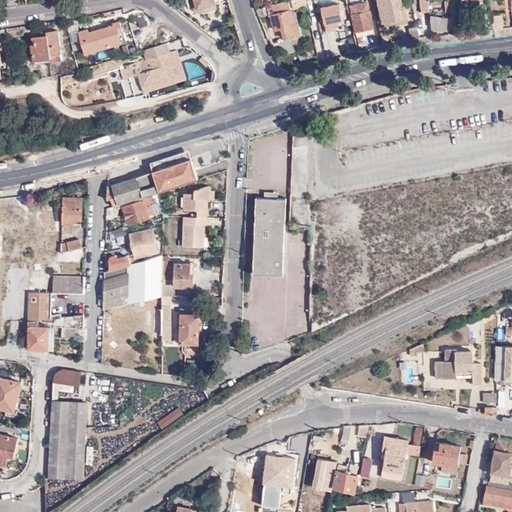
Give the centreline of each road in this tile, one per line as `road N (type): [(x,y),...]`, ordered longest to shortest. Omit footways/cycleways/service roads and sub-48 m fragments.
road 1 (residential): [(232,115),(238,146),(228,376)]
road 2 (primary): [(511,48),(423,57),(280,100)]
road 3 (residential): [(96,157),(89,366)]
road 4 (residential): [(314,417),(386,411),(486,422)]
road 5 (residential): [(0,489),(23,483),(34,469),(40,359)]
road 6 (residential): [(89,366),(199,385),(228,376)]
road 7 (unknown): [(231,319),(284,308),(295,230)]
road 8 (residential): [(228,376),(276,352),(314,417)]
road 9 (residential): [(0,18),(120,0)]
